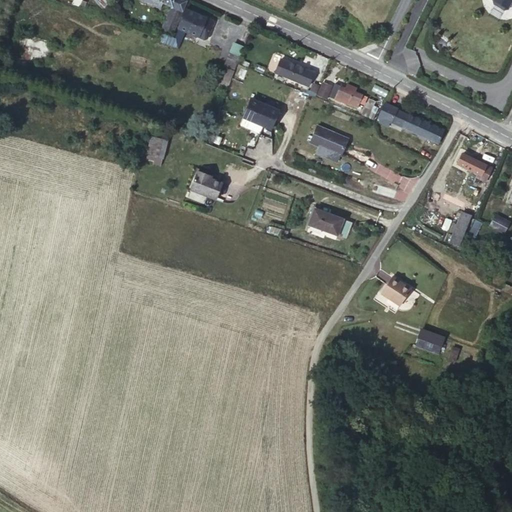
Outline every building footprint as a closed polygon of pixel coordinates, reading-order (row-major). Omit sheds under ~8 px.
[(171,6),(168,12),(175,10),(181,12),(185,0),(174,0),(172,7),(171,6)] [(511,0),(486,0),(486,1),(487,5),(496,11),(500,10),(506,0),(508,0),(511,2),(511,0)] [(152,1),(150,6),(160,10),(162,4),(152,1)] [(212,22),(184,10),(173,40),(164,37),(162,44),(169,46),(170,42),(174,44),(176,38),(181,40),(184,32),(204,40),(207,39),(213,24),(212,22)] [(175,10),(168,12),(163,27),(174,32),(181,12),(175,10)] [(10,61),(44,71),(53,43),(19,33),(10,61)] [(178,49),(181,40),(176,38),(174,44),(170,42),(169,46),(178,49)] [(224,69),(218,82),(229,86),(233,75),(226,72),(231,61),(238,63),(241,57),(229,52),(221,68),(224,69)] [(311,73),(280,59),(274,73),(304,87),(311,73)] [(226,72),(233,75),(238,63),(231,61),(226,72)] [(229,86),(218,82),(213,94),(223,99),(229,86)] [(327,90),(319,86),(313,98),(321,102),(327,90)] [(330,88),(327,96),(351,106),(355,97),(350,95),(351,91),(343,87),(340,92),(330,88)] [(279,114),(252,102),(244,120),(271,132),(279,114)] [(373,114),(386,120),(392,109),(379,102),(373,114)] [(386,120),(400,127),(405,115),(392,109),(386,120)] [(405,115),(400,127),(400,128),(435,145),(441,132),(405,115)] [(341,141),(310,128),(303,146),(334,158),(341,141)] [(147,140),(142,159),(160,162),(164,144),(147,140)] [(378,166),(379,164),(369,158),(365,167),(397,184),(402,176),(388,169),(387,170),(378,166)] [(454,167),(470,175),(476,179),(481,170),(458,158),(454,167)] [(205,176),(193,172),(186,192),(214,202),(219,185),(204,179),(205,176)] [(474,183),(476,179),(470,175),(467,180),(474,183)] [(315,208),(308,227),(337,236),(343,218),(315,208)] [(498,222),(489,217),(485,225),(494,229),(498,222)] [(453,242),(463,221),(455,218),(450,230),(445,228),(442,236),(447,239),(453,242)] [(475,239),(482,222),(475,219),(467,235),(475,239)] [(453,242),(447,239),(442,248),(449,251),(453,242)] [(385,278),(374,295),(393,307),(404,291),(385,278)] [(448,302),(443,318),(476,328),(480,312),(448,302)] [(446,337),(421,329),(415,346),(440,354),(446,337)]
